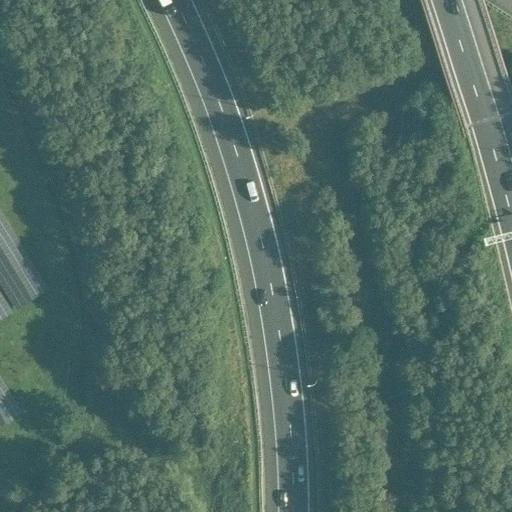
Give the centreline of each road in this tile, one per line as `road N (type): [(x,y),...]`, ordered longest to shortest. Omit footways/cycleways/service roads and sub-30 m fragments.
road 1 (motorway): [(172,0),(250,200),(277,323),(290,511)]
road 2 (motorway): [(511,229),(447,0)]
